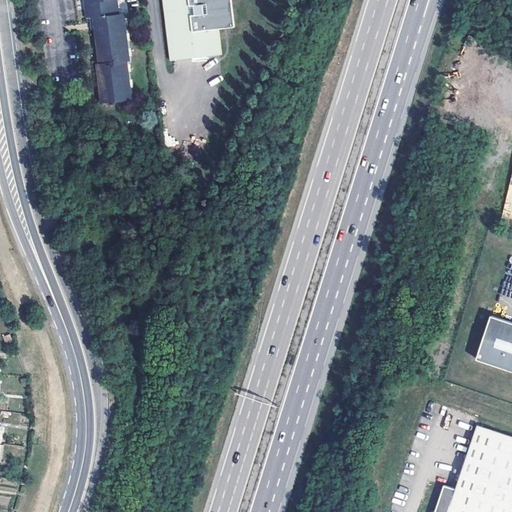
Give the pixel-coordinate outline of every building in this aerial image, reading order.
[(84,0),(87,18),(94,17),(95,24),(99,64),(97,64),(102,103),(132,99),(128,63),(130,62),(124,14),(119,15),(117,0),(84,0)] [(224,54),(222,29),(218,0),(166,0),(173,60),(224,54)] [(218,0),(222,29),(239,27),(236,0),(218,0)] [(511,181),(502,222),(511,224),(511,181)] [(511,322),(493,316),(478,360),(511,371),(511,322)] [(511,511),(511,441),(475,430),(454,494),(444,491),(439,508),(434,511),(511,511)]
